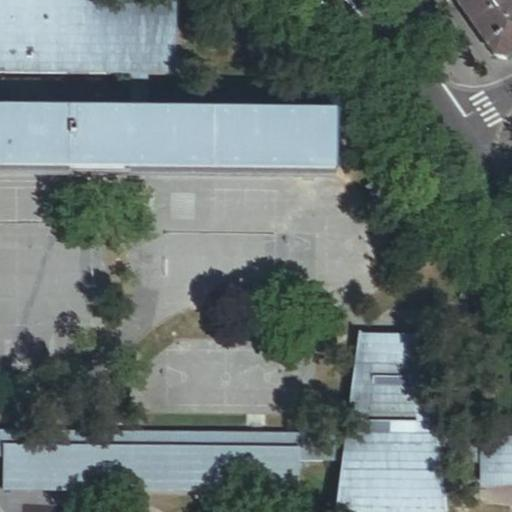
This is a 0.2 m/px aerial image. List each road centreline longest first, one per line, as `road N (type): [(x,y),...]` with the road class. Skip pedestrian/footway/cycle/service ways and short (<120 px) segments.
road 1 (tertiary): [(344,0),(442,126)]
road 2 (tertiary): [(442,126),(511,224)]
